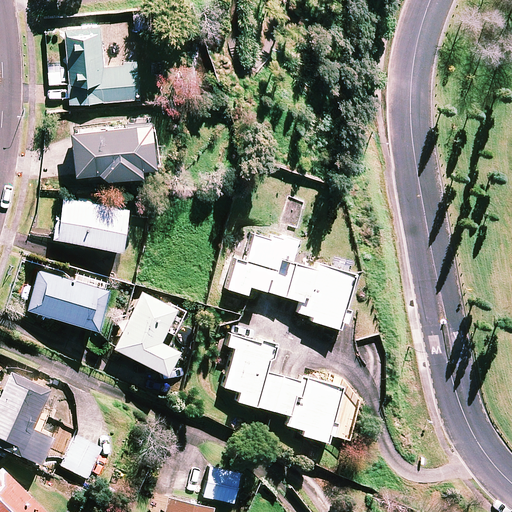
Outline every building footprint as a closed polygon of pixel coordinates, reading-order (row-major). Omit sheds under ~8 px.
[(102,63),(100,32),(65,34),(70,101),(139,96),(136,61),(102,63)] [(155,159),(151,117),(71,125),(75,169),(98,167),(98,173),(141,168),(141,160),(155,159)] [(128,204),(61,195),(56,235),(122,244),(128,204)] [(335,327),(337,321),(343,323),(348,307),(342,305),(351,274),(315,263),(313,268),(286,260),(289,251),(293,238),(278,233),(277,238),(252,230),(243,259),(235,256),(225,288),(244,294),(246,285),(299,301),(295,311),(309,316),(308,319),(335,327)] [(104,289),(37,270),(26,310),(93,329),(104,289)] [(184,314),(141,292),(113,349),(162,373),(173,350),(156,341),(162,330),(173,335),(184,314)] [(298,377),(263,367),(265,358),(270,360),(274,344),(270,343),(241,334),(227,330),(223,345),(232,348),(221,386),(235,390),(232,400),(249,405),(287,416),(285,424),(300,428),(298,434),(324,442),(326,434),(331,435),(336,421),(331,419),(341,386),(299,374),(298,377)] [(47,388),(7,372),(0,390),(0,447),(38,462),(56,419),(37,411),(47,388)] [(62,467),(96,482),(99,483),(104,472),(90,466),(98,447),(76,437),(72,446),(62,467)] [(236,472),(207,466),(202,496),(231,501),(236,472)] [(45,511),(0,468),(0,511),(45,511)] [(90,489),(74,481),(67,497),(82,504),(90,489)] [(207,511),(209,506),(168,498),(165,511),(207,511)]
